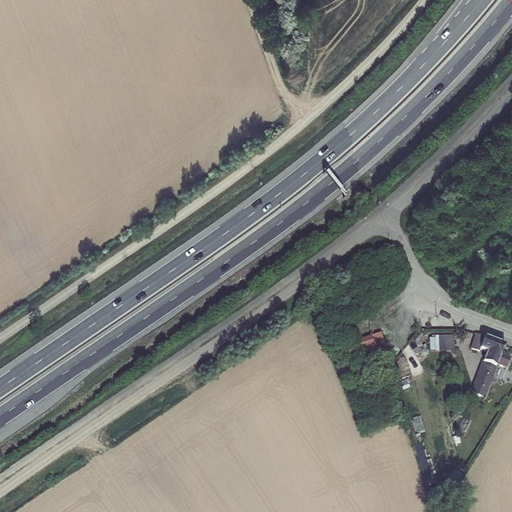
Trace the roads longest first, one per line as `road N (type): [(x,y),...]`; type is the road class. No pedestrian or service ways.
road 1 (trunk): [(0,418),(343,174),(511,1)]
road 2 (trunk): [(483,0),(399,90),(282,192),(0,389)]
road 3 (residential): [(378,213),(436,297),(511,333)]
road 4 (track): [(249,0),(302,120)]
